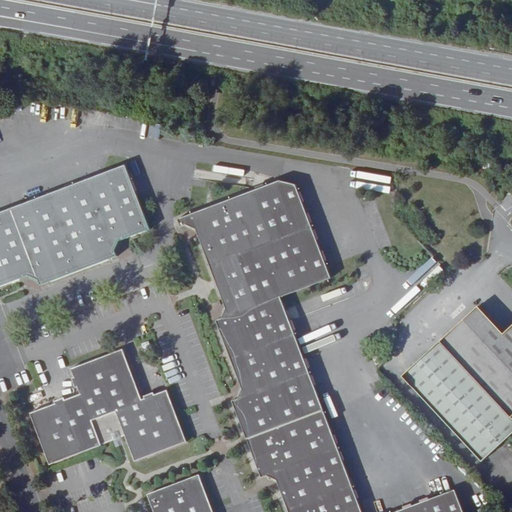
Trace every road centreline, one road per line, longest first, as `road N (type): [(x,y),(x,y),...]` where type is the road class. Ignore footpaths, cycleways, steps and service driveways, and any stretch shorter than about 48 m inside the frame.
road 1 (unclassified): [(29,125),(461,195),(511,240)]
road 2 (trunk): [(144,34),(511,101)]
road 3 (trunk): [(511,76),(147,10)]
road 4 (unknown): [(349,176),(382,289),(343,332),(343,363),(400,480)]
road 5 (unknown): [(169,144),(165,215),(153,247),(24,299),(0,321)]
road 6 (motorway): [(0,8),(144,34)]
road 7 (motorway): [(0,22),(108,39),(144,34)]
